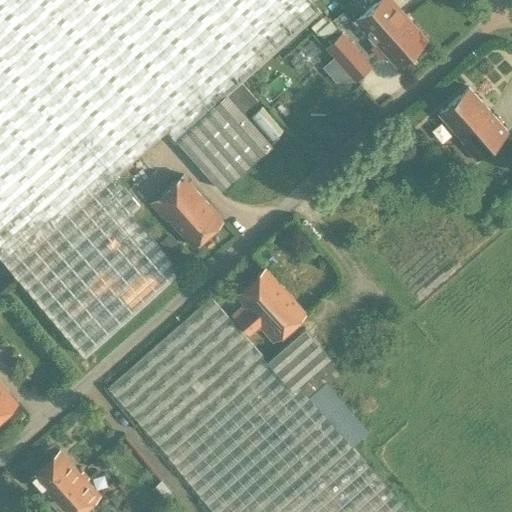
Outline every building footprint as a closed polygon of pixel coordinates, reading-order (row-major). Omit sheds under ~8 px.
[(322,10),(313,0),(0,0),(0,256),(84,356),(181,269),(131,212),(140,204),(115,175),(168,129),(221,190),(272,144),(228,93),(322,10)] [(319,0),(327,8),(336,0),(319,0)] [(371,36),(375,40),(404,14),(391,0),(377,0),(354,21),(369,38),(371,36)] [(404,14),(375,40),(396,64),(425,38),(404,14)] [(349,73),(365,58),(342,31),(325,46),(349,73)] [(364,87),(381,73),(368,57),(350,71),(364,87)] [(468,87),(439,112),(463,139),(461,141),(476,158),(508,130),(468,87)] [(183,174),(152,202),(166,218),(169,216),(194,244),(223,218),(183,174)] [(237,292),(245,302),(230,315),(247,335),(251,332),(260,324),(274,339),(306,310),(266,266),(237,292)] [(304,328),(268,358),(266,360),(210,297),(108,388),(146,432),(190,484),(212,511),(410,511),(300,387),(331,358),(304,328)] [(0,414),(15,401),(0,383),(0,414)] [(43,463),(83,507),(100,492),(59,448),(43,463)] [(83,507),(43,463),(30,475),(54,502),(52,504),(59,511),(77,511),(81,509),(83,507)]
